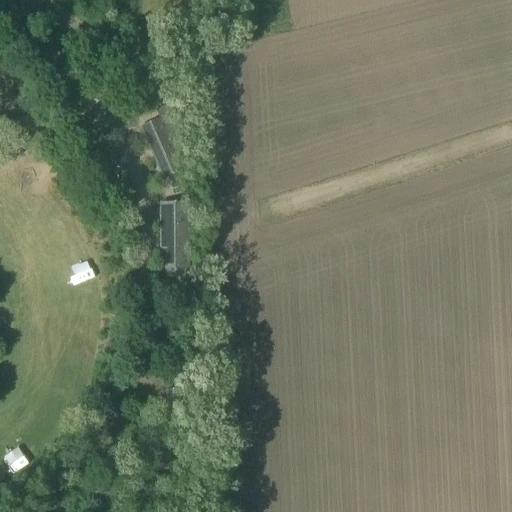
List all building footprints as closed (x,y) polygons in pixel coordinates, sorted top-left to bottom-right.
[(180,160),(173,144),(171,145),(168,138),(181,132),(173,113),(144,126),(163,167),(180,160)] [(187,203),(172,204),(172,228),(188,228),(187,203)] [(160,232),(160,249),(188,249),(188,232),(160,232)] [(188,253),(164,253),(164,269),(188,269),(188,253)] [(179,391),(165,391),(166,412),(179,411),(179,391)] [(155,445),(155,466),(169,465),(168,444),(155,445)] [(95,503),(112,505),(114,488),(97,486),(95,503)]
